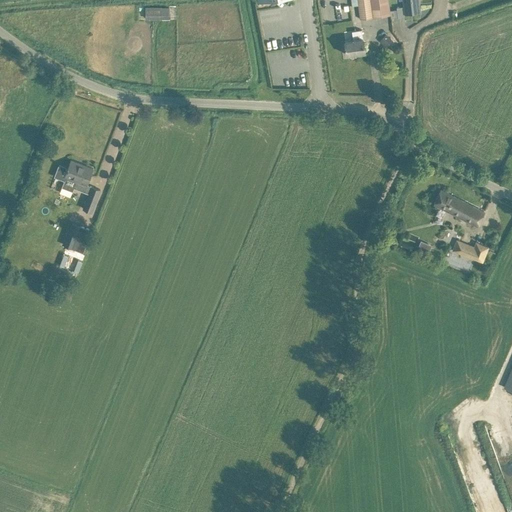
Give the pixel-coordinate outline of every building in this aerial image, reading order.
[(388,0),(357,0),(360,19),(390,15),(388,0)] [(402,0),(403,3),(404,6),(404,13),(419,11),(418,1),(417,0),(402,0)] [(145,19),(162,19),(162,6),(145,6),(145,19)] [(365,52),(363,42),(363,38),(362,38),(361,29),(352,31),(353,39),(345,40),(345,46),(345,49),(346,48),(347,54),(365,52)] [(46,169),(75,179),(79,169),(73,167),(75,161),(52,153),(46,169)] [(82,181),(73,205),(84,209),(85,207),(93,210),(101,191),(92,187),(93,185),(82,181)] [(477,226),(484,212),(441,189),(433,203),(477,226)] [(67,234),(63,245),(73,249),(77,238),(67,234)] [(482,261),(488,247),(476,242),(474,247),(457,240),(453,250),(482,261)] [(511,366),(503,388),(511,391),(511,366)]
